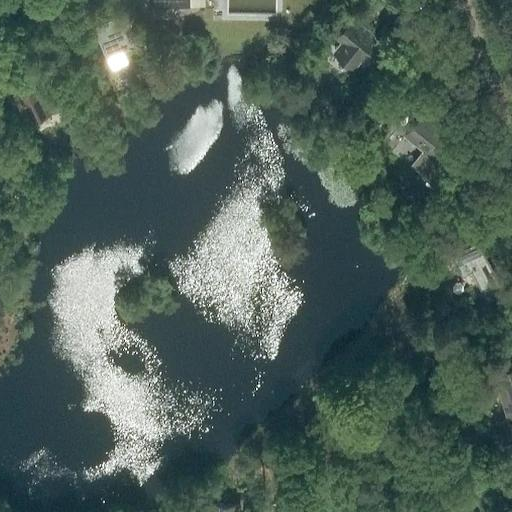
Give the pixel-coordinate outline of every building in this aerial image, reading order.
[(189,4),(189,0),(153,0),(153,3),(153,18),(172,18),(173,7),(189,8),(189,4)] [(125,11),(92,24),(104,55),(138,42),(125,11)] [(340,32),(346,37),(335,51),(355,67),(366,53),(373,58),(386,42),(353,16),(340,32)] [(23,83),(19,73),(5,79),(15,102),(18,101),(26,120),(60,106),(53,90),(48,92),(41,75),(23,83)] [(423,112),(403,136),(433,158),(453,135),(423,112)] [(422,175),(435,186),(448,170),(435,160),(422,175)] [(504,293),(483,251),(477,238),(449,253),(462,277),(472,272),(487,302),(504,293)] [(511,369),(498,373),(485,377),(489,391),(502,388),(509,412),(511,411),(511,369)] [(284,498),(283,511),(321,511),(322,502),(298,501),(298,498),(284,498)]
